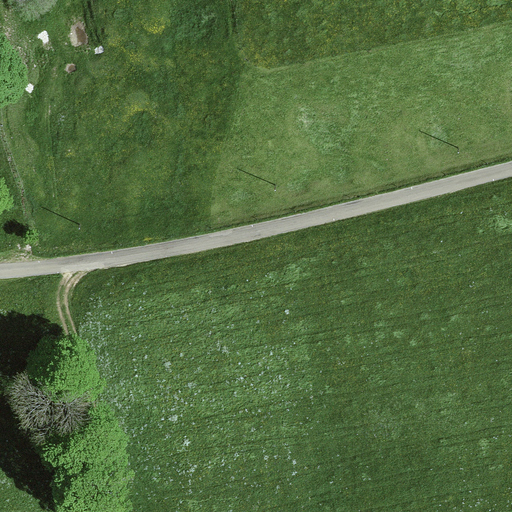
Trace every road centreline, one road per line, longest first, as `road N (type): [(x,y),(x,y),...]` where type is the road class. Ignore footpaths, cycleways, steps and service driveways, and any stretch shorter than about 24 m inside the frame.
road 1 (unclassified): [(511,169),(294,226),(0,273)]
road 2 (track): [(85,265),(64,304),(114,511)]
